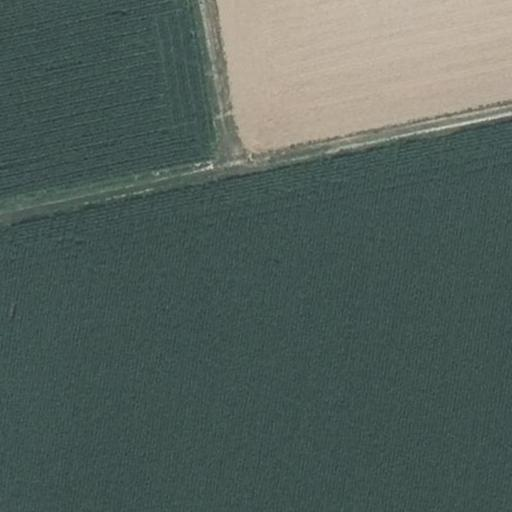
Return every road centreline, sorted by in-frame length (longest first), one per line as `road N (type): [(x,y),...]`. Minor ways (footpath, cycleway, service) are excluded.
road 1 (track): [(203,0),(239,175),(511,116)]
road 2 (track): [(239,175),(0,226)]
